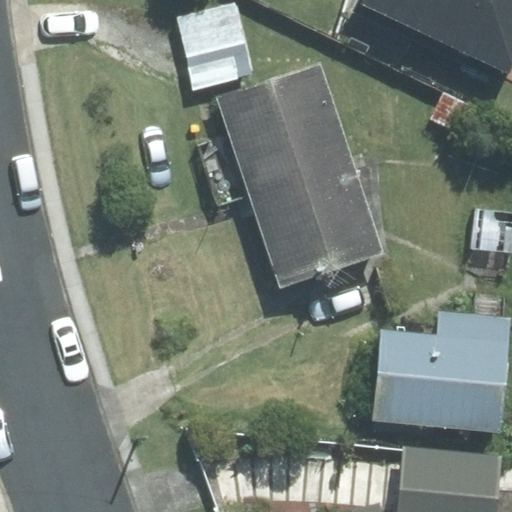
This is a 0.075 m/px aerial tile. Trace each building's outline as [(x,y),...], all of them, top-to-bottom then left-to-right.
[(511,0),(360,0),(356,9),(511,80),(511,0)] [(237,4),(175,16),(190,94),(253,81),(237,4)] [(319,68),(214,101),(276,295),(381,262),(319,68)] [(511,220),(511,209),(471,206),(467,252),(509,255),(511,220)] [(497,432),(504,315),(433,311),(432,337),(376,334),(370,424),(497,432)] [(355,345),(292,341),(288,409),(351,412),(355,345)] [(490,511),(496,450),(392,442),(386,511),(490,511)]
